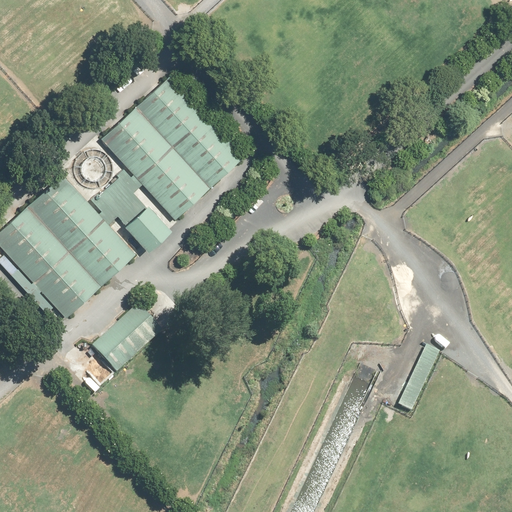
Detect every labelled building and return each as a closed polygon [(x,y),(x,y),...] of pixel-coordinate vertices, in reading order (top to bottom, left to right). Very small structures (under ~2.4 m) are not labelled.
[(93,151),(163,228),(237,162),(166,85),(93,151)] [(0,230),(0,267),(53,325),(123,262),(51,184),(0,230)] [(115,229),(136,253),(159,234),(138,210),(115,229)] [(127,314),(83,351),(108,381),(152,344),(127,314)] [(434,362),(418,355),(388,418),(404,426),(434,362)]
